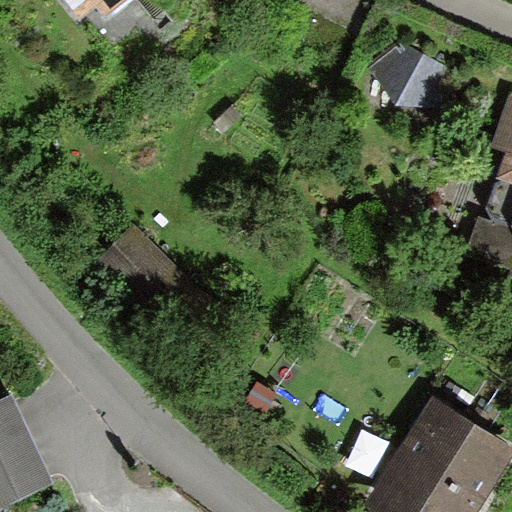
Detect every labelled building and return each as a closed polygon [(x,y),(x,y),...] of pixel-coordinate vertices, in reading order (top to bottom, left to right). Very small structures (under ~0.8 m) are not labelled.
[(62,0),(77,18),(95,3),(105,15),(123,0),(62,0)] [(445,67),(401,43),(372,68),(396,108),(443,110),(445,67)] [(511,96),(510,96),(494,143),(508,148),(469,257),(511,272),(511,282),(511,283),(511,282),(511,96)] [(95,266),(163,336),(206,294),(137,225),(95,266)] [(231,315),(206,294),(163,336),(206,357),(231,315)] [(431,405),(364,511),(365,511),(480,511),(511,462),(511,456),(467,428),(431,405)] [(0,511),(7,511),(53,493),(17,407),(0,413),(0,511)]
